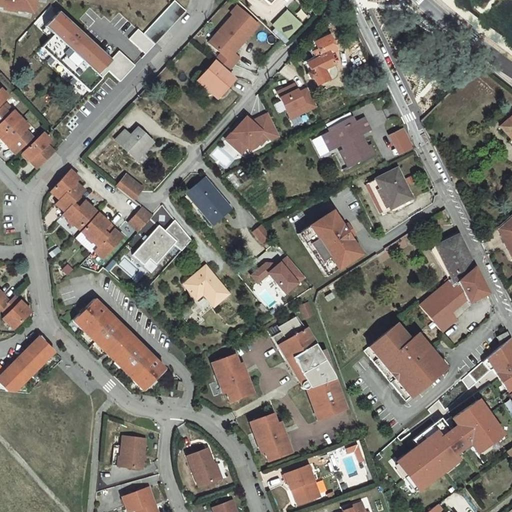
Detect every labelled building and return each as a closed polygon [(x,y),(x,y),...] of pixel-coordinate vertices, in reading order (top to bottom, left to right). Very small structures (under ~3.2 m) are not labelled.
[(0,0),(0,6),(29,13),(32,0),(0,0)] [(174,0),(143,34),(155,44),(186,11),(174,0)] [(221,54),(214,62),(226,72),(238,58),(233,53),(258,25),(237,6),(231,13),(233,15),(208,43),(221,54)] [(45,26),(54,35),(42,49),(89,92),(108,71),(119,82),(135,66),(119,51),(110,59),(59,11),(45,26)] [(286,11),(273,25),(286,38),(300,24),(286,11)] [(138,29),(128,39),(145,54),(154,44),(138,29)] [(332,34),(317,41),(320,48),(324,47),(328,53),(339,48),(332,34)] [(316,59),(306,64),(311,73),(312,76),(316,85),(327,79),(322,69),(333,64),(328,53),(324,47),(320,48),(313,52),(313,54),(316,59)] [(316,59),(313,54),(304,58),(306,64),(316,59)] [(199,78),(219,96),(233,79),(226,72),(214,62),(199,78)] [(219,96),(199,78),(196,82),(216,99),(219,96)] [(294,85),(277,93),(290,119),(316,106),(307,89),(298,93),(294,85)] [(0,139),(7,147),(12,143),(19,150),(32,138),(24,131),(28,127),(6,104),(0,109),(0,139)] [(245,117),(225,139),(234,148),(240,141),(246,147),(250,150),(255,147),(258,144),(260,145),(267,137),(270,140),(278,136),(267,113),(256,119),(258,122),(254,125),(245,117)] [(511,115),(500,127),(511,140),(511,115)] [(330,132),(322,135),(330,151),(341,145),(343,149),(340,151),(348,167),(374,154),(369,145),(366,147),(361,135),(370,131),(363,118),(354,123),(351,117),(328,129),(330,132)] [(404,127),(388,135),(399,155),(414,147),(404,127)] [(115,140),(133,158),(150,140),(138,129),(130,136),(124,131),(115,140)] [(21,153),(29,161),(33,157),(41,164),(53,152),(46,144),(50,141),(42,133),(21,153)] [(150,140),(133,158),(136,160),(152,143),(150,140)] [(240,141),(234,148),(240,153),(246,147),(240,141)] [(15,155),(19,150),(12,143),(7,147),(15,155)] [(33,157),(29,161),(36,168),(41,164),(33,157)] [(383,212),(383,213),(389,210),(388,208),(400,201),(410,197),(396,169),(368,183),(383,212)] [(72,180),(76,176),(73,173),(69,170),(49,192),(59,200),(55,204),(64,213),(62,215),(67,220),(69,218),(74,223),(72,225),(78,230),(92,214),(88,210),(91,207),(84,201),(79,196),(80,195),(78,192),(81,188),(78,185),(75,182),(72,180)] [(125,175),(123,178),(139,191),(142,189),(125,175)] [(123,178),(116,187),(133,200),(139,191),(123,178)] [(204,178),(187,192),(200,207),(198,209),(211,224),(230,209),(204,178)] [(379,213),(383,212),(368,183),(365,185),(379,213)] [(200,207),(187,192),(186,194),(198,209),(200,207)] [(410,197),(400,201),(403,207),(413,202),(410,197)] [(152,216),(142,207),(128,223),(137,232),(152,216)] [(332,212),(297,234),(325,277),(360,255),(349,238),(354,235),(347,225),(342,228),(332,212)] [(511,215),(498,228),(505,243),(509,241),(511,245),(511,215)] [(80,232),(86,237),(88,235),(93,240),(91,242),(97,247),(93,251),(102,259),(122,237),(119,235),(116,231),(112,235),(109,233),(113,229),(114,228),(105,220),(102,217),(99,220),(95,216),(80,232)] [(159,225),(132,255),(143,265),(149,259),(155,265),(174,244),(181,251),(191,240),(175,220),(165,231),(159,225)] [(261,226),(254,232),(262,242),(269,236),(261,226)] [(93,240),(88,235),(86,237),(80,232),(75,238),(91,253),(93,251),(97,247),(91,242),(93,240)] [(456,232),(446,237),(448,240),(458,235),(456,232)] [(443,243),(435,246),(451,278),(474,267),(458,235),(448,240),(446,237),(441,240),(443,243)] [(451,278),(435,246),(432,248),(432,249),(431,249),(431,250),(431,251),(431,252),(449,280),(451,278)] [(256,282),(268,273),(284,293),(304,276),(287,256),(275,266),(272,263),(268,266),(265,262),(250,275),(256,282)] [(201,317),(228,294),(205,267),(183,285),(196,299),(180,313),(193,329),(204,320),(201,317)] [(449,280),(419,305),(441,332),(455,319),(450,312),(466,299),(468,303),(487,294),(474,267),(451,278),(449,280)] [(1,293),(0,292),(0,310),(1,310),(9,302),(1,293)] [(9,302),(1,310),(6,315),(2,319),(7,324),(9,322),(14,327),(28,314),(24,311),(27,308),(20,302),(15,296),(9,302)] [(72,320),(83,331),(86,328),(135,376),(131,380),(142,391),(150,384),(148,382),(151,378),(153,381),(164,370),(93,299),(82,310),(85,312),(81,315),(79,313),(72,320)] [(313,314),(308,303),(299,307),(304,318),(313,314)] [(308,388),(308,387),(308,386),(319,416),(328,413),(329,415),(345,409),(324,350),(320,352),(306,328),(303,330),(295,317),(278,327),(281,332),(271,337),(285,361),(286,360),(291,357),(305,381),(303,382),(302,383),(301,383),(301,384),(301,385),(301,386),(301,387),(301,388),(302,389),(303,389),(304,389),(305,389),(306,389),(307,388),(308,388)] [(417,342),(413,337),(409,340),(396,324),(371,344),(376,350),(373,353),(368,347),(364,351),(406,401),(410,398),(405,391),(408,389),(413,395),(442,371),(437,365),(440,362),(435,355),(429,349),(421,339),(417,342)] [(267,331),(271,337),(281,332),(278,327),(277,325),(267,331)] [(135,376),(86,328),(83,331),(105,353),(131,380),(135,376)] [(506,332),(505,333),(500,335),(496,337),(499,343),(509,338),(506,332)] [(0,385),(6,391),(13,392),(54,351),(45,342),(42,338),(40,336),(14,361),(5,371),(0,375),(0,385)] [(511,344),(509,338),(481,362),(489,371),(492,368),(495,373),(507,391),(511,388),(511,344)] [(373,353),(376,350),(371,344),(368,347),(373,353)] [(433,346),(429,349),(435,355),(439,352),(433,346)] [(246,376),(242,377),(238,365),(236,359),(229,362),(227,357),(211,363),(217,381),(222,379),(224,384),(223,384),(225,391),(229,402),(252,394),(246,376)] [(305,381),(291,357),(286,360),(301,385),(301,384),(301,383),(302,383),(303,382),(305,381)] [(437,365),(442,371),(445,368),(440,362),(437,365)] [(306,389),(305,389),(317,420),(329,415),(328,413),(319,416),(308,386),(308,387),(308,388),(307,388),(306,389)] [(405,391),(410,398),(413,395),(408,389),(405,391)] [(477,400),(451,419),(455,425),(468,443),(475,452),(489,442),(487,440),(492,436),(494,439),(501,434),(488,415),(485,416),(481,410),(483,408),(477,400)] [(256,440),(260,438),(262,443),(261,443),(263,451),(267,462),(291,453),(284,435),(281,436),(276,425),(272,414),(249,422),(256,440)] [(416,489),(443,470),(441,468),(446,464),(448,466),(457,459),(453,454),(468,443),(455,425),(449,430),(445,424),(440,418),(414,439),(418,445),(416,446),(396,462),(407,476),(409,475),(412,478),(410,480),(416,489)] [(451,419),(445,424),(449,430),(455,425),(451,419)] [(145,439),(123,437),(121,449),(114,448),(111,465),(119,466),(141,469),(145,439)] [(345,448),(347,454),(354,451),(359,450),(357,444),(345,448)] [(207,448),(186,456),(197,487),(218,479),(213,464),(207,448)] [(359,450),(354,451),(358,463),(363,461),(359,450)] [(284,474),(290,490),(291,489),(294,488),(300,504),(319,497),(308,465),(284,474)] [(157,511),(148,488),(122,497),(127,511),(157,511)] [(294,488),(291,489),(297,505),(300,504),(294,488)] [(235,511),(231,501),(212,508),(213,511),(235,511)] [(364,511),(361,503),(350,506),(351,509),(343,511),(342,511),(364,511)]
